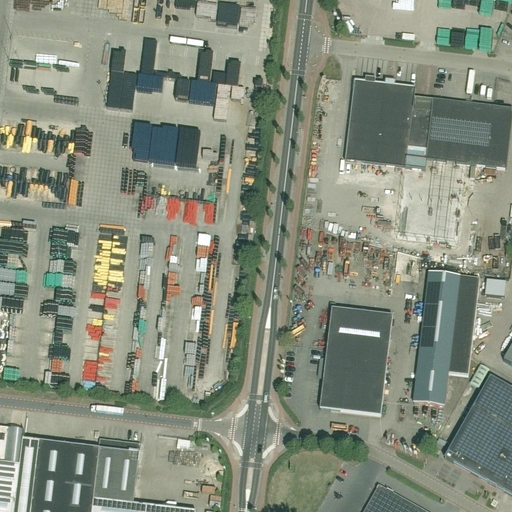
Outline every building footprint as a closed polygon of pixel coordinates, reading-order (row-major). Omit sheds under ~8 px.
[(425,172),(426,162),(506,171),(511,120),(511,110),(433,102),(432,111),(413,109),(415,89),(355,82),(345,162),(425,172)] [(138,97),(139,112),(154,111),(153,95),(138,97)] [(172,149),(171,142),(163,142),(163,150),(172,149)] [(0,193),(35,197),(38,169),(0,165),(0,193)] [(39,183),(79,186),(80,173),(40,170),(39,183)] [(215,202),(178,202),(178,217),(196,217),(196,222),(215,222),(215,202)] [(52,244),(69,244),(70,231),(52,231),(52,244)] [(143,241),(143,252),(148,252),(147,256),(157,256),(158,241),(143,241)] [(34,253),(34,242),(21,243),(21,253),(34,253)] [(421,256),(441,255),(440,244),(420,245),(421,256)] [(123,269),(110,268),(109,305),(121,306),(123,269)] [(20,271),(17,294),(30,295),(31,285),(22,284),(23,275),(26,275),(26,272),(20,271)] [(61,290),(73,290),(73,274),(62,273),(61,290)] [(448,375),(468,377),(479,280),(459,278),(429,274),(413,404),(444,408),(448,375)] [(489,282),(487,298),(504,300),(506,284),(489,282)] [(195,289),(196,299),(205,299),(205,289),(195,289)] [(322,374),(325,375),(320,411),(381,418),(393,318),(332,311),(326,363),(323,362),(321,364),(320,372),(322,374)] [(84,383),(106,386),(108,373),(112,373),(120,313),(115,312),(114,316),(106,315),(103,342),(98,342),(100,333),(92,332),(90,344),(101,346),(101,350),(104,350),(101,365),(86,363),(84,383)] [(25,340),(25,325),(9,326),(10,341),(25,340)] [(189,371),(197,372),(201,329),(182,327),(181,341),(191,342),(189,371)] [(40,343),(56,343),(56,328),(40,328),(40,343)] [(16,353),(16,341),(8,341),(7,352),(16,353)] [(480,367),(470,384),(479,390),(489,372),(480,367)] [(445,460),(511,497),(511,391),(490,379),(473,410),(445,460)] [(177,511),(133,507),(140,446),(100,441),(99,451),(39,444),(9,441),(9,439),(10,430),(0,429),(0,511),(177,511)] [(364,511),(423,511),(379,487),(364,511)]
